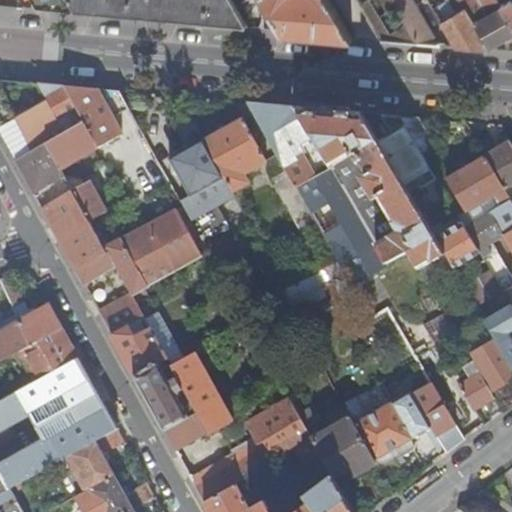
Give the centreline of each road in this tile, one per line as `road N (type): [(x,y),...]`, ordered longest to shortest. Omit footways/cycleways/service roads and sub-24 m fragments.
road 1 (secondary): [(0,42),(511,90)]
road 2 (residential): [(42,244),(190,511)]
road 3 (residential): [(413,511),(511,439)]
